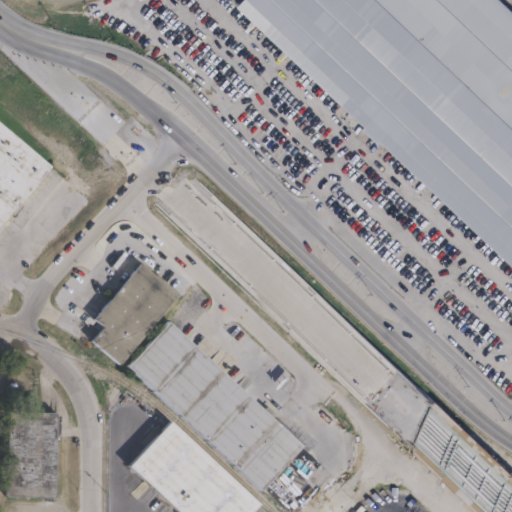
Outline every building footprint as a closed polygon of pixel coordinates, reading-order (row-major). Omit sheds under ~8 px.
[(503,0),(511,8),(511,262),(241,8),(248,0),(503,0)] [(0,125),(49,167),(0,224),(0,125)] [(177,296),(119,364),(92,341),(103,327),(94,320),(141,265),(177,296)] [(300,446),(260,490),(127,367),(168,323),(300,446)] [(53,412),(52,496),(5,496),(6,411),(53,412)] [(256,505),(249,511),(175,511),(126,465),(167,421),(256,505)]
